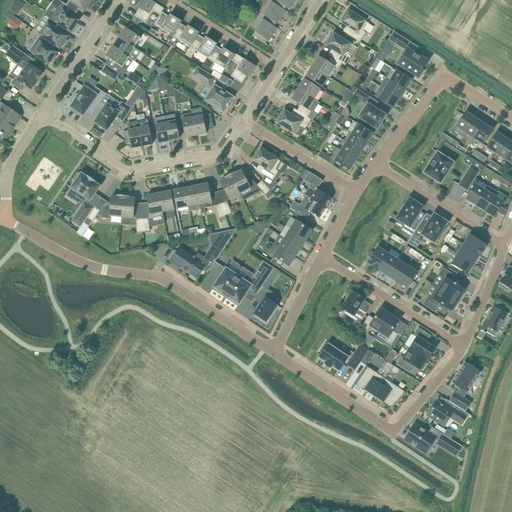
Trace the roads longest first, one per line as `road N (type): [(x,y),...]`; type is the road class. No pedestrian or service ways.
road 1 (residential): [(2,216),(66,257),(169,282),(273,352)]
road 2 (residential): [(462,347),(393,431),(273,352)]
road 3 (residential): [(43,114),(128,170),(223,151),(242,121)]
road 4 (residential): [(376,166),(444,79),(511,120)]
road 5 (residential): [(462,347),(322,257)]
road 6 (residential): [(504,247),(376,166)]
road 7 (residential): [(43,114),(118,0)]
road 8 (residential): [(242,121),(354,191)]
road 9 (residential): [(170,0),(278,68)]
